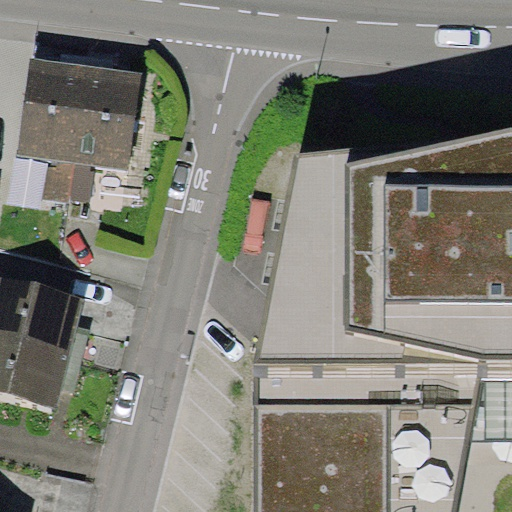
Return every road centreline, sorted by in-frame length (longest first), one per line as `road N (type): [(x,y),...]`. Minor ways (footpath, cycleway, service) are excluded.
road 1 (unclassified): [(238,9),(120,511)]
road 2 (primary): [(238,9),(511,28)]
